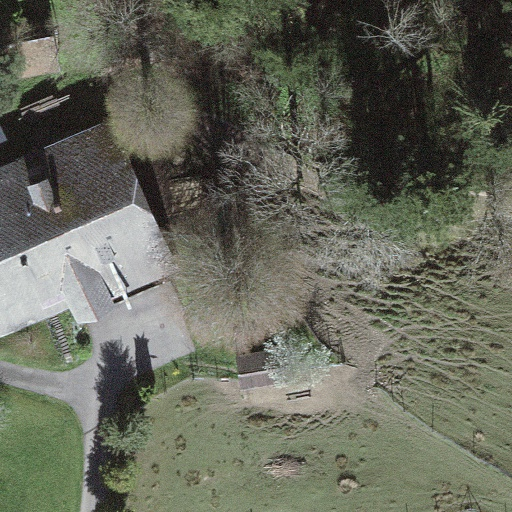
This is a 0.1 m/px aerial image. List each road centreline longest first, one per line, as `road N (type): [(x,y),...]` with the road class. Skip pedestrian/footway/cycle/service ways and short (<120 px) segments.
road 1 (track): [(98,403),(168,339),(198,191),(170,142),(230,99),(511,172)]
road 2 (track): [(0,371),(98,403),(86,511)]
